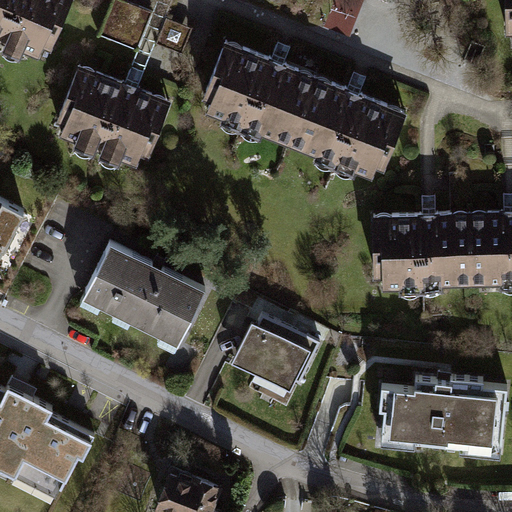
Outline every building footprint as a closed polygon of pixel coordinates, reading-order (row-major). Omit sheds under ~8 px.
[(0,0),(0,38),(45,59),(72,0),(0,0)] [(236,45),(211,107),(376,172),(401,110),(236,45)] [(79,64),(52,133),(142,168),(168,99),(79,64)] [(0,197),(0,247),(20,208),(0,197)] [(511,207),(380,212),(383,291),(511,287),(511,207)] [(211,281),(99,228),(71,288),(183,341),(211,281)] [(235,306),(223,345),(236,349),(249,310),(235,306)] [(326,342),(264,312),(241,359),(303,389),(326,342)] [(505,383),(385,369),(377,439),(497,452),(505,383)] [(0,383),(0,468),(59,498),(81,456),(87,459),(99,436),(55,414),(59,407),(8,381),(5,386),(0,383)] [(175,466),(156,511),(159,511),(222,511),(232,489),(175,466)]
